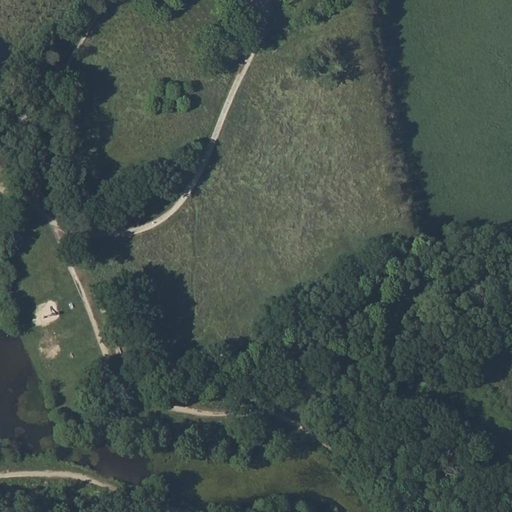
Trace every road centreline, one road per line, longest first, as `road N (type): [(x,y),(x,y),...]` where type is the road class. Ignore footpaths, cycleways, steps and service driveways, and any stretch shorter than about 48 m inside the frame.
road 1 (track): [(52,222),(83,285),(107,366),(131,392),(155,406),(290,420),(349,463),(391,511)]
road 2 (track): [(263,29),(196,178),(167,214),(132,232),(107,234),(52,222)]
road 3 (track): [(33,207),(62,75),(108,0)]
road 4 (track): [(182,511),(69,475),(0,474)]
